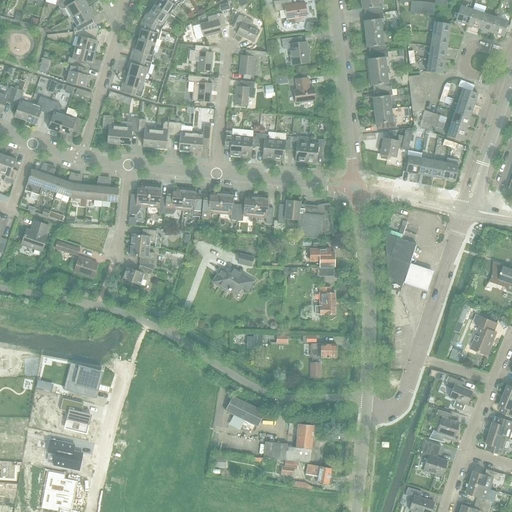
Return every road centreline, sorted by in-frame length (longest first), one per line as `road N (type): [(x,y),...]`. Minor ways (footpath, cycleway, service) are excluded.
road 1 (residential): [(366,402),(280,397),(124,313),(0,287)]
road 2 (residential): [(366,402),(384,411),(399,402),(466,209)]
road 3 (residential): [(366,402),(369,302),(355,187)]
road 4 (residential): [(355,187),(332,0)]
road 5 (residential): [(80,159),(121,0)]
road 6 (residential): [(93,511),(127,371)]
road 7 (residential): [(355,187),(215,173)]
road 8 (residential): [(215,173),(227,43)]
road 9 (tertiary): [(466,209),(508,86)]
road 10 (residential): [(511,335),(463,450)]
